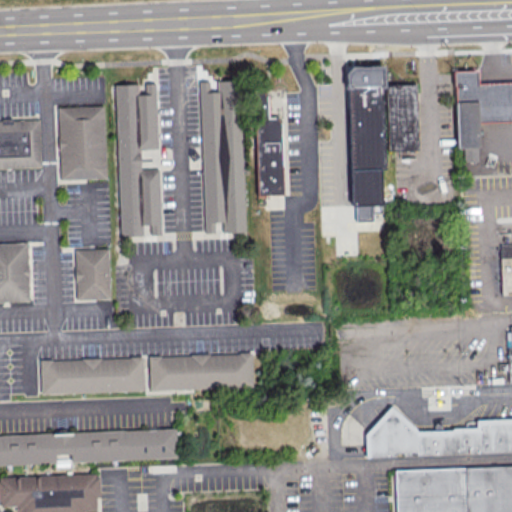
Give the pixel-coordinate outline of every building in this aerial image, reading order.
[(346,93),(345,77),(351,69),(383,69),(383,88),(385,154),(387,207),(352,208),(346,93)] [(457,73),(459,151),(463,151),(464,163),(478,162),(478,152),(483,151),(482,120),(511,119),(511,84),(503,85),(481,86),(481,73),(457,73)] [(243,231),(240,79),(216,80),(216,90),(207,90),(207,80),(199,80),(202,232),(214,232),(214,222),(221,221),(221,232),(243,231)] [(114,83),(118,235),(142,235),(142,224),(149,224),(150,234),(160,234),(158,168),(140,168),(139,149),(157,148),(155,82),(143,82),(144,93),(137,93),(137,83),(114,83)] [(383,88),(417,87),(419,152),(385,154),(383,88)] [(254,95),(267,94),(268,121),(280,120),(282,196),(256,197),(254,95)] [(103,105),(56,106),(59,179),(105,177),(103,105)] [(0,167),(40,167),(39,118),(0,119),(0,167)] [(0,242),(0,301),(28,300),(26,241),(0,242)] [(511,244),(501,245),(502,295),(511,294),(511,244)] [(73,249),(75,299),(109,298),(107,247),(73,249)] [(149,389),(252,386),(251,352),(148,355),(149,389)] [(40,393),(143,390),(142,357),(39,359),(40,393)] [(511,450),(365,456),(364,432),(391,405),(417,430),(477,428),(477,417),(511,415),(511,450)] [(176,457),(175,428),(0,433),(0,464),(54,462),(54,454),(70,453),(71,461),(176,457)] [(511,511),(511,464),(392,469),(393,511),(511,511)] [(16,511),(83,511),(83,510),(96,510),(96,497),(100,497),(99,473),(0,475),(0,505),(17,506),(16,511)]
